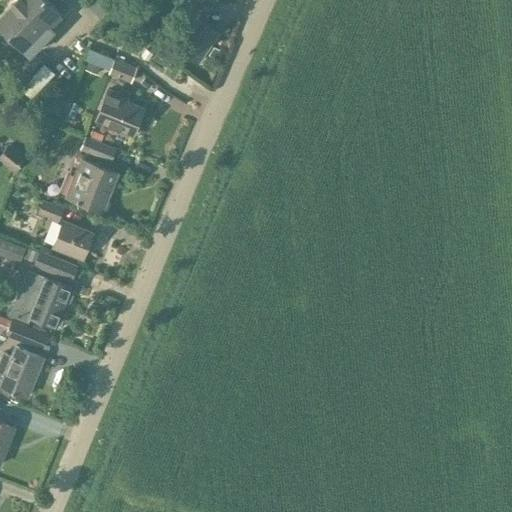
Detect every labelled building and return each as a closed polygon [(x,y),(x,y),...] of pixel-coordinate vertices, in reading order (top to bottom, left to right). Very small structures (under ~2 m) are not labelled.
[(0,28),(22,50),(23,49),(30,55),(54,30),(51,27),(62,15),(47,0),(18,0),(0,18),(0,28)] [(177,48),(200,63),(221,32),(198,16),(177,48)] [(98,69),(99,65),(106,68),(110,57),(89,48),(84,59),(88,61),(87,65),(98,69)] [(115,57),(114,58),(110,57),(106,68),(110,70),(109,74),(131,83),(138,66),(115,57)] [(134,134),(145,108),(120,98),(122,95),(109,89),(96,119),(134,134)] [(60,112),(66,96),(55,92),(54,92),(49,90),(43,105),(60,112)] [(80,149),(111,161),(117,148),(86,135),(80,149)] [(0,153),(0,159),(15,171),(27,156),(9,142),(0,153)] [(81,156),(65,195),(74,199),(102,210),(111,189),(118,172),(90,160),(81,156)] [(64,208),(44,199),(38,212),(59,221),(64,208)] [(84,258),(94,232),(65,220),(54,245),(84,258)] [(0,253),(19,262),(25,247),(0,236),(0,253)] [(78,264),(40,250),(34,265),(72,280),(78,264)] [(56,325),(57,323),(61,324),(65,314),(61,312),(66,300),(70,301),(74,291),(71,290),(72,287),(29,269),(11,312),(28,319),(30,315),(56,325)] [(6,335),(44,350),(51,335),(44,332),(44,333),(32,328),(0,315),(0,325),(8,329),(6,335)] [(28,395),(43,357),(16,345),(12,354),(3,351),(0,358),(0,372),(4,375),(0,384),(28,395)] [(0,396),(8,400),(11,393),(0,388),(0,396)] [(0,463),(15,426),(0,420),(0,463)]
